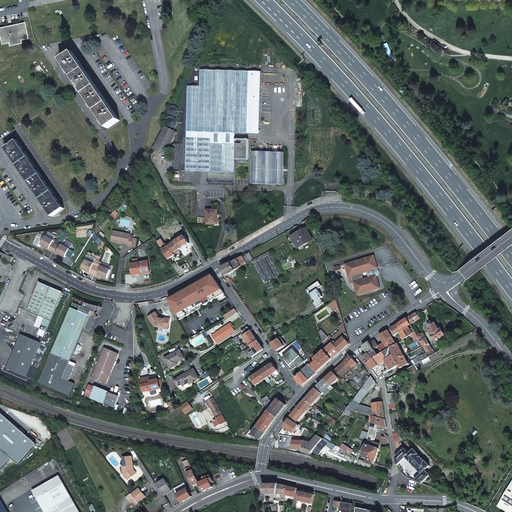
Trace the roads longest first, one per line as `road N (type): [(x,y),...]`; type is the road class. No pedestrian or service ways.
road 1 (motorway): [(263,0),(396,143),(511,289)]
road 2 (motorway): [(511,257),(380,94),(291,0)]
road 3 (residential): [(444,287),(387,221),(346,207),(305,213),(214,265)]
road 4 (residential): [(214,265),(180,286),(118,295),(0,240)]
road 5 (residential): [(139,122),(79,41),(105,37),(155,98)]
road 6 (residential): [(0,226),(63,221),(97,200),(120,177),(139,122)]
road 7 (residential): [(302,393),(214,265)]
road 8 (residential): [(395,476),(383,388),(353,347)]
road 9 (unknown): [(289,222),(285,90)]
road 10 (tertiary): [(263,476),(387,500)]
